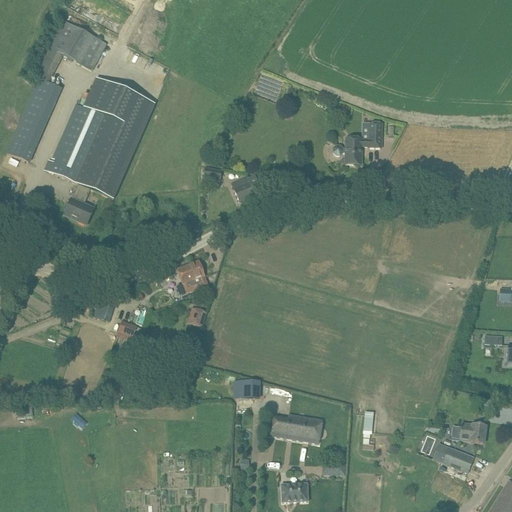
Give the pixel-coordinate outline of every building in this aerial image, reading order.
[(61,90),(48,84),(64,57),(92,72),(107,45),(58,19),(27,76),(39,81),(7,155),(29,164),(61,90)] [(78,186),(75,192),(88,198),(90,191),(114,201),(155,106),(96,79),(83,108),(76,105),(47,172),(78,186)] [(350,110),(342,106),(339,115),(346,119),(350,110)] [(362,140),(346,140),(345,150),(344,150),(341,147),(336,147),(333,149),(333,154),(336,157),(340,157),(343,154),(345,154),(345,166),(361,166),(362,148),(369,148),(369,149),(381,150),(382,125),(369,125),(369,142),(362,141),(362,140)] [(205,169),(204,178),(220,181),(222,172),(205,169)] [(234,191),(240,204),(257,197),(253,189),(259,187),(257,182),(255,177),(249,180),(248,178),(232,185),(235,191),(234,191)] [(84,206),(88,198),(75,192),(72,201),(66,215),(78,221),(77,223),(86,227),(94,210),(84,206)] [(205,278),(203,272),(199,263),(188,267),(194,282),(196,291),(201,289),(208,286),(205,278)] [(194,292),(196,291),(194,282),(188,267),(177,271),(183,286),(186,295),(194,292)] [(511,290),(500,290),(500,303),(511,303),(511,299),(511,290)] [(109,324),(117,301),(107,298),(105,305),(101,304),(98,312),(99,312),(97,320),(109,324)] [(202,329),(206,314),(192,310),(188,325),(202,329)] [(143,331),(137,329),(137,328),(122,322),(118,333),(133,339),(134,338),(139,340),(143,331)] [(485,337),(484,346),(500,347),(501,339),(502,339),(502,338),(485,337)] [(511,353),(496,354),(496,368),(511,367),(511,353)] [(259,400),(260,384),(235,383),(235,399),(259,400)] [(479,398),(477,408),(492,412),(495,403),(479,398)] [(17,419),(33,418),(32,406),(17,407),(17,419)] [(361,432),(370,433),(370,413),(362,412),(361,432)] [(291,421),(272,418),(268,438),(317,446),(321,421),(291,416),(291,421)] [(453,428),(451,440),(460,441),(459,442),(484,446),(486,428),(462,425),(461,429),(453,428)] [(474,460),(439,446),(433,460),(468,474),(474,460)] [(323,466),(323,476),(344,477),(345,467),(323,466)] [(511,511),(511,484),(509,482),(490,511),(511,511)] [(291,503),(291,504),(292,504),(292,503),(296,503),(296,504),(297,504),(297,503),(307,503),(306,486),(281,486),(281,504),(291,503)]
